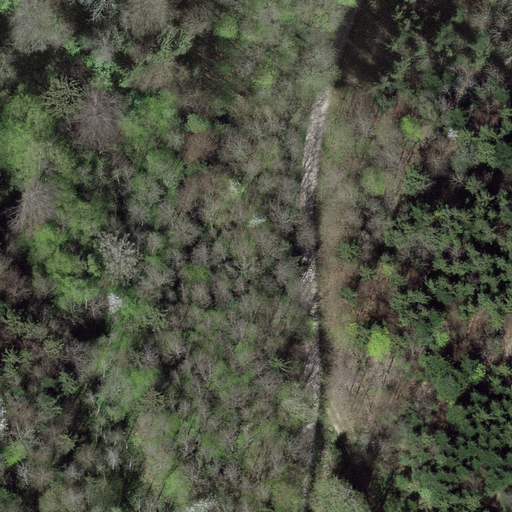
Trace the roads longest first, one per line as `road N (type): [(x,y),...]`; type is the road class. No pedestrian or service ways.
road 1 (track): [(358,0),(340,46),(316,195),(317,380),(299,511)]
road 2 (track): [(317,380),(377,511)]
